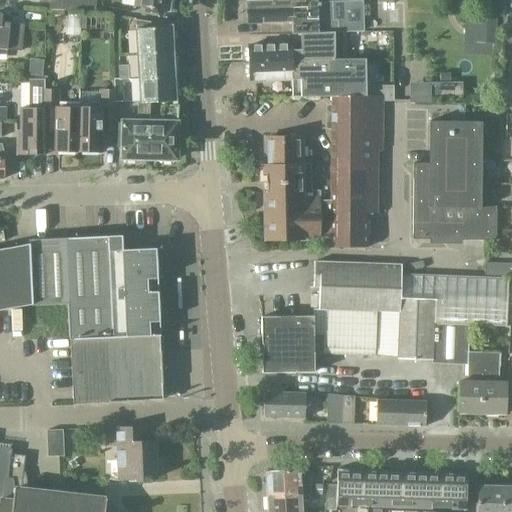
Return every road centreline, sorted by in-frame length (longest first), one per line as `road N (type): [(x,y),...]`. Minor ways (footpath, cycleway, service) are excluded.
road 1 (residential): [(511,445),(231,452)]
road 2 (residential): [(0,419),(226,409)]
road 3 (residential): [(226,409),(209,190)]
road 4 (residential): [(0,195),(209,190)]
road 5 (residential): [(209,190),(204,0)]
